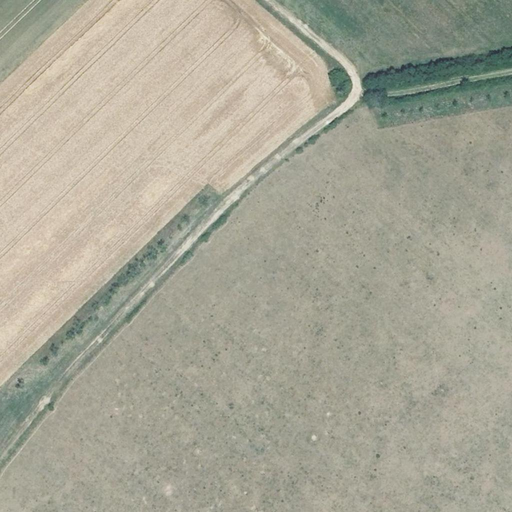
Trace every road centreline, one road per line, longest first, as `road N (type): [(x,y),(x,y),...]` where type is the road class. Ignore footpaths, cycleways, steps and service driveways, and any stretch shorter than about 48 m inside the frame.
road 1 (track): [(273,0),(343,63),(354,83),(347,103),(126,303),(0,458)]
road 2 (track): [(511,71),(350,93)]
